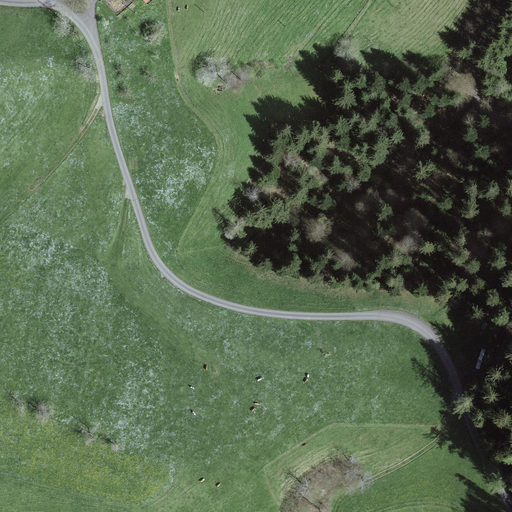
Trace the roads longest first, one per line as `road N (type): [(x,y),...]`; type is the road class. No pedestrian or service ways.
road 1 (unclassified): [(0,1),(52,3),(82,24),(158,267),(216,302),(349,319),(407,317),(439,340),(462,418),(510,511)]
road 2 (track): [(454,390),(448,427),(342,492),(329,511)]
road 3 (track): [(508,0),(482,39),(475,77),(483,113),(511,125)]
